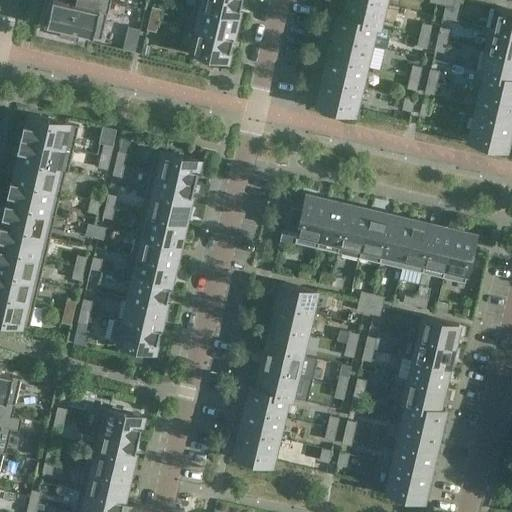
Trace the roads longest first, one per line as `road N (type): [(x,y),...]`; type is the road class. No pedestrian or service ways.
road 1 (residential): [(280,0),(159,511)]
road 2 (residential): [(469,511),(511,325)]
